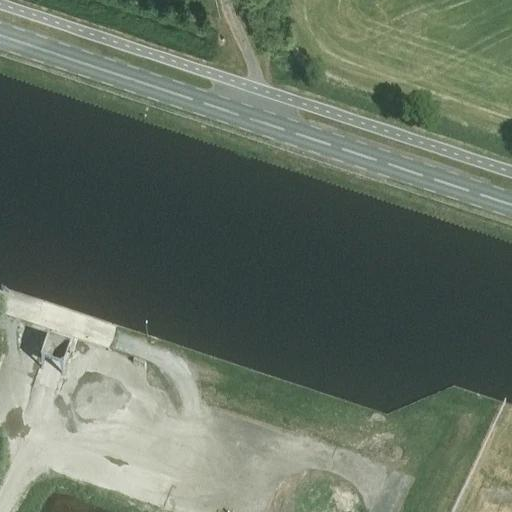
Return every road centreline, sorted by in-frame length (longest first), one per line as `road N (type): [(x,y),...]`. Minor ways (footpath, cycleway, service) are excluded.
road 1 (secondary): [(511,208),(0,38)]
road 2 (unclassified): [(377,511),(359,471),(338,457),(127,392)]
